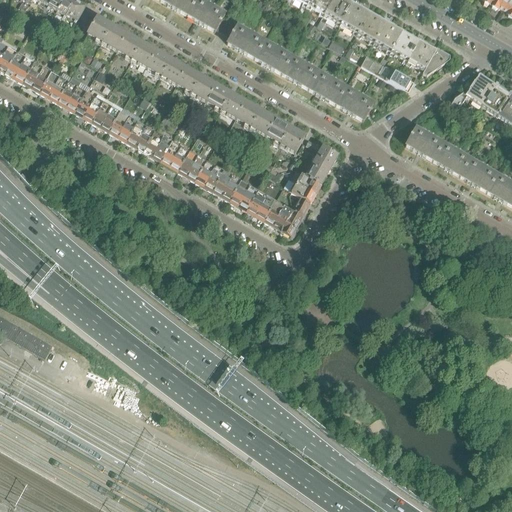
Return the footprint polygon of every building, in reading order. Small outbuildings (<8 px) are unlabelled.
[(57,14),(65,0),(41,0),(39,4),(57,14)] [(85,12),(87,9),(70,0),(65,0),(57,14),(66,19),(67,18),(77,23),(80,19),(83,13),(84,12),(85,12)] [(197,2),(194,0),(162,0),(161,4),(187,19),(197,2)] [(311,0),(290,0),(289,1),(293,3),(294,1),(303,6),(302,8),(306,10),(311,0)] [(334,0),(311,0),(306,10),(310,13),(311,11),(319,16),(318,18),(323,20),(334,0)] [(353,5),(349,3),(344,0),(334,0),(323,20),(326,22),(327,20),(336,25),(335,27),(339,29),(353,5)] [(502,14),(510,0),(494,0),(490,7),(491,8),(492,10),(495,12),(497,11),(502,14)] [(511,0),(510,0),(502,14),(507,17),(508,19),(510,21),(511,20),(511,0)] [(225,18),(213,11),(197,2),(187,19),(215,35),(217,33),(223,22),(225,18)] [(265,7),(260,4),(256,9),(262,13),(265,7)] [(356,39),(370,14),(353,5),(339,29),(343,32),(344,30),(353,35),(352,37),(356,39)] [(372,48),(386,24),(370,14),(356,39),(360,41),(361,39),(369,44),(368,46),(372,48)] [(13,25),(17,19),(12,16),(8,22),(13,25)] [(59,24),(53,21),(48,17),(46,21),(57,27),(59,24)] [(19,18),(15,25),(24,30),(28,24),(19,18)] [(127,37),(114,30),(97,20),(87,37),(117,54),(127,37)] [(223,36),(229,26),(223,22),(217,33),(223,36)] [(325,26),(320,24),(317,31),(321,33),(325,26)] [(403,33),(391,26),(386,24),(372,48),(376,51),(377,49),(386,54),(385,56),(389,58),(403,33)] [(230,40),(237,30),(229,26),(223,36),(230,40)] [(311,27),(305,37),(311,41),(317,30),(311,27)] [(264,44),(253,38),(237,29),(237,30),(230,40),(227,46),(254,62),(264,44)] [(420,43),(416,41),(403,33),(389,58),(393,60),(394,58),(403,63),(402,65),(406,68),(420,43)] [(147,71),(157,55),(127,37),(117,54),(147,71)] [(325,40),(321,46),(326,48),(329,43),(325,40)] [(448,64),(449,59),(420,43),(406,68),(410,70),(411,68),(419,73),(418,75),(427,79),(448,64)] [(291,60),(280,53),(264,44),(254,62),(281,78),(291,60)] [(6,78),(17,58),(0,48),(0,73),(0,74),(0,75),(6,78)] [(71,58),(65,54),(60,63),(67,67),(71,58)] [(186,71),(173,64),(157,55),(147,71),(176,88),(186,71)] [(24,88),(35,68),(17,58),(6,78),(10,80),(24,88)] [(91,61),(86,58),(83,63),(88,66),(91,61)] [(308,93),(319,75),(291,60),(281,78),(308,93)] [(382,69),(378,67),(366,60),(360,70),(395,90),(396,89),(402,93),(401,93),(407,96),(413,87),(385,71),(382,69)] [(52,78),(35,68),(24,88),(41,97),(52,78)] [(216,88),(203,81),(186,71),(176,88),(206,105),(216,88)] [(346,91),(334,84),(319,75),(308,93),(336,108),(346,91)] [(102,85),(106,80),(99,76),(96,82),(102,85)] [(495,87),(480,77),(479,77),(474,85),(474,84),(468,93),(469,93),(465,99),(466,100),(481,110),(495,87)] [(57,107),(68,87),(52,78),(41,97),(57,107)] [(74,116),(85,97),(68,87),(57,107),(74,116)] [(497,120),(511,97),(495,87),(481,110),(497,120)] [(245,105),(233,98),(216,88),(206,105),(236,122),(245,105)] [(114,89),(112,94),(119,98),(122,93),(114,89)] [(398,99),(401,93),(402,93),(396,89),(395,90),(388,101),(391,103),(395,97),(398,99)] [(373,107),(361,100),(346,91),(336,108),(363,124),(373,107)] [(91,126),(103,107),(85,97),(74,116),(91,126)] [(511,97),(497,120),(511,130),(511,129),(511,97)] [(466,100),(465,99),(462,98),(454,104),(450,109),(457,114),(466,100)] [(145,112),(148,106),(143,104),(140,109),(145,112)] [(275,122),(262,115),(245,105),(236,122),(265,139),(275,122)] [(91,126),(109,136),(120,117),(123,112),(116,108),(114,113),(103,107),(91,126)] [(126,146),(137,126),(120,117),(109,136),(126,146)] [(305,139),(292,132),(275,122),(265,139),(295,156),(305,139)] [(143,156),(154,136),(137,126),(126,146),(138,153),(143,156)] [(220,131),(216,139),(223,143),(228,135),(220,131)] [(432,164),(443,146),(415,131),(405,148),(432,164)] [(202,133),(198,141),(206,146),(211,138),(202,133)] [(171,146),(154,136),(143,156),(148,159),(148,158),(160,165),(171,146)] [(178,175),(189,156),(171,146),(160,165),(178,175)] [(469,162),(458,155),(454,153),(443,146),(432,164),(459,180),(469,162)] [(320,189),(337,159),(322,150),(319,156),(305,180),(320,189)] [(206,166),(189,156),(178,175),(195,185),(206,166)] [(293,173),(298,163),(295,161),(289,171),(293,173)] [(496,178),(485,171),(469,162),(459,180),(486,195),(496,178)] [(223,176),(206,166),(195,185),(212,195),(223,176)] [(251,176),(247,174),(242,182),(247,184),(251,176)] [(310,206),(320,189),(305,180),(295,175),(290,184),(295,186),(290,195),(300,200),(310,206)] [(240,185),(223,176),(212,195),(229,205),(240,185)] [(278,180),(269,176),(266,181),(275,186),(278,180)] [(511,210),(511,187),(496,178),(486,195),(511,210)] [(257,195),(241,186),(240,185),(229,205),(246,215),(257,195)] [(270,202),(272,198),(265,194),(262,198),(257,195),(246,215),(263,224),(275,205),(270,202)] [(290,241),(310,206),(300,200),(292,215),(291,215),(280,234),(280,235),(290,241)] [(280,234),(291,215),(275,205),(263,224),(280,234)] [(0,336),(44,362),(52,349),(0,319),(0,336)]
